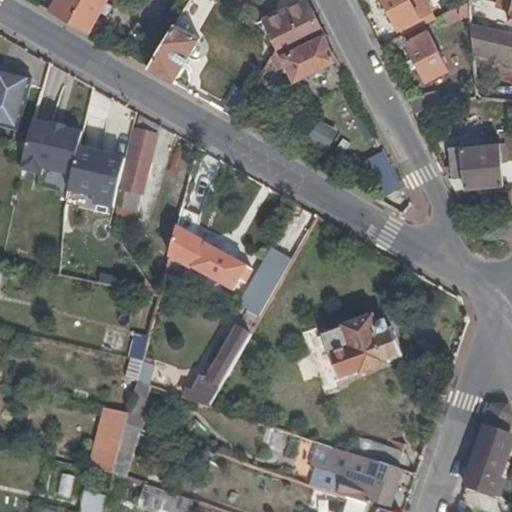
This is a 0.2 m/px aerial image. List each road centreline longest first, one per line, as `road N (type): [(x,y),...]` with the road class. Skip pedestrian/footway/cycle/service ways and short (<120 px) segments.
road 1 (tertiary): [(497,299),(0,7)]
road 2 (secondary): [(328,0),(497,299)]
road 3 (residential): [(497,299),(428,511)]
